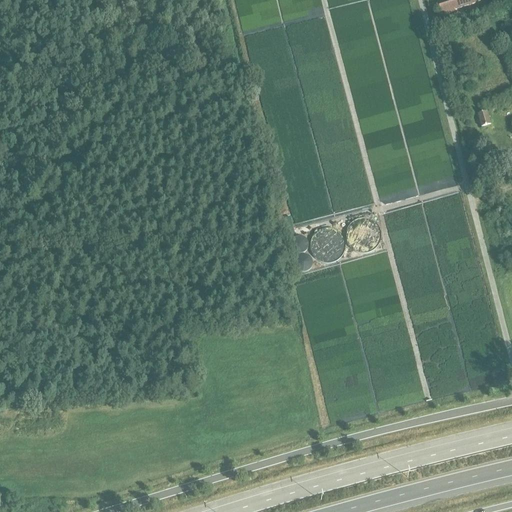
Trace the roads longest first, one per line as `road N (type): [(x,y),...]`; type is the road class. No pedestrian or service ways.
road 1 (tertiary): [(511,404),(377,433),(107,511)]
road 2 (unclassified): [(419,0),(511,361)]
road 3 (motorway): [(511,437),(230,511)]
road 4 (motorway): [(338,511),(511,468)]
